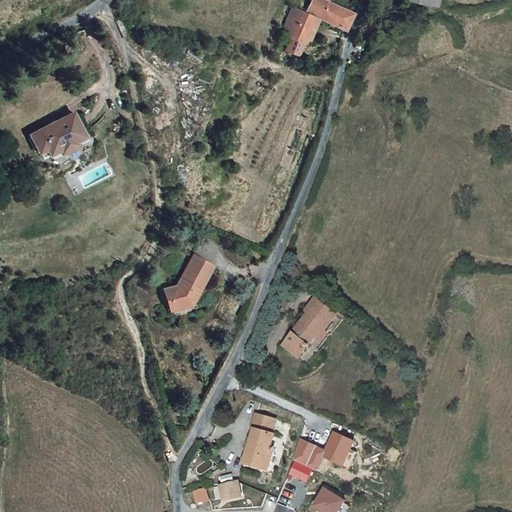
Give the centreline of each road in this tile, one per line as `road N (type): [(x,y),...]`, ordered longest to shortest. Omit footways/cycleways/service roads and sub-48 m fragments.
road 1 (residential): [(176,511),(179,461),(281,250),(376,0)]
road 2 (track): [(179,461),(122,291),(157,243),(161,165),(104,2)]
road 3 (residential): [(106,0),(0,67)]
